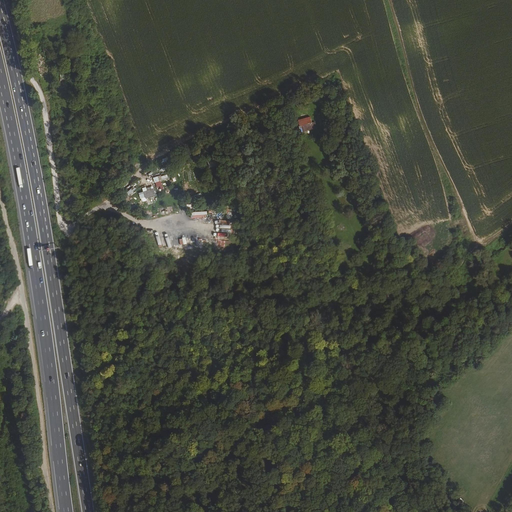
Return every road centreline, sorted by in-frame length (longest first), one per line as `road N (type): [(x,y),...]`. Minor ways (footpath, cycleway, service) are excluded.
road 1 (trunk): [(88,511),(38,192),(0,14)]
road 2 (trunk): [(0,75),(66,511)]
road 3 (track): [(388,0),(463,227),(452,269),(431,274),(416,322)]
